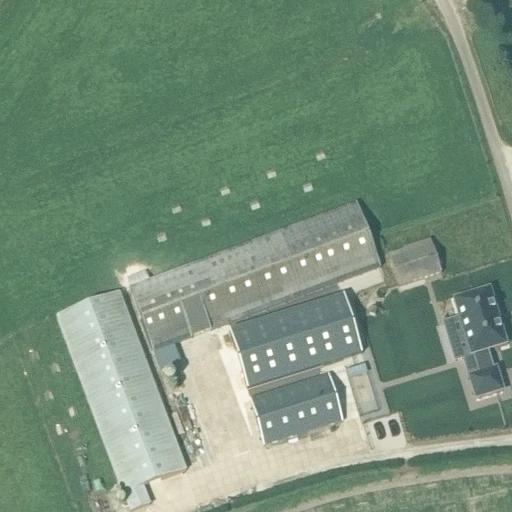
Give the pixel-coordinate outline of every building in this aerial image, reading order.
[(355,204),(127,289),(152,353),(160,373),(180,365),(174,347),(381,270),(355,204)] [(423,273),(417,253),(397,258),(403,279),(423,273)] [(455,301),(453,302),(454,303),(459,321),(470,356),(470,358),(472,357),(478,376),(469,379),(475,400),(488,396),(502,392),(496,371),(494,371),(488,352),(504,347),(505,347),(506,347),(506,345),(505,345),(489,292),(490,292),(489,291),(487,291),(488,292),(455,302),(455,301)] [(143,488),(185,472),(119,294),(56,317),(129,511),(133,511),(150,506),(143,488)] [(343,300),(229,336),(247,393),(248,393),(362,357),(343,300)] [(328,377),(250,401),(263,447),(360,417),(360,418),(405,402),(409,415),(426,410),(414,375),(353,397),(352,395),(335,400),(328,377)]
